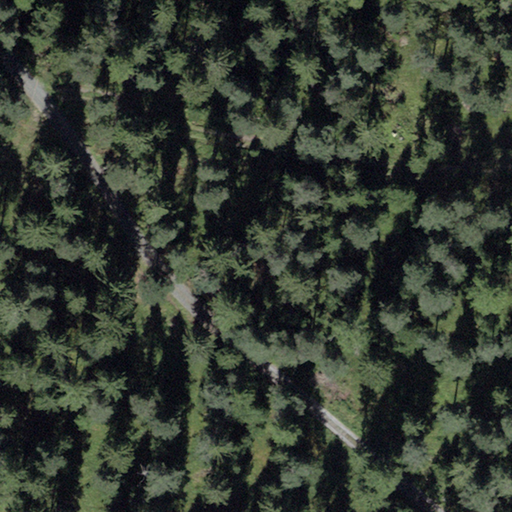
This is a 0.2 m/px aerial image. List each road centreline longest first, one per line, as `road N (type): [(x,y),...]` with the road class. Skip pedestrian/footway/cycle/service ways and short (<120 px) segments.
road 1 (track): [(0,57),(46,88),(119,213),(359,456),(428,511)]
road 2 (track): [(39,83),(367,168),(441,171),(511,159)]
